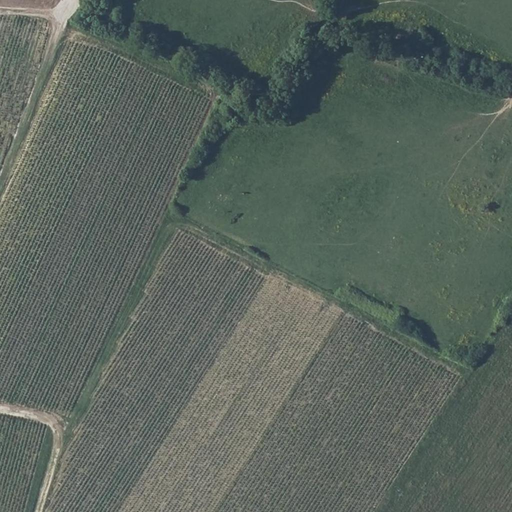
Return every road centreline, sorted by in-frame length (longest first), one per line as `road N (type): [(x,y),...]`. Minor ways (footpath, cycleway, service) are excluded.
road 1 (track): [(378,511),(469,374)]
road 2 (track): [(0,411),(56,422),(61,441),(40,511)]
